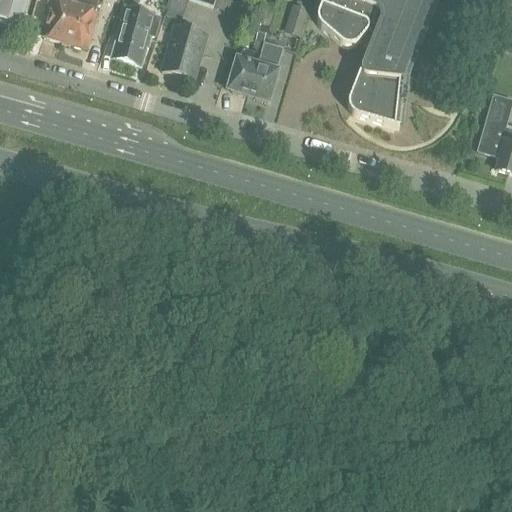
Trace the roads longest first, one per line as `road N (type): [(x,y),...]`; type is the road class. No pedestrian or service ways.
road 1 (residential): [(511,210),(0,60)]
road 2 (primary): [(511,257),(0,110)]
road 3 (primary): [(0,162),(511,298)]
